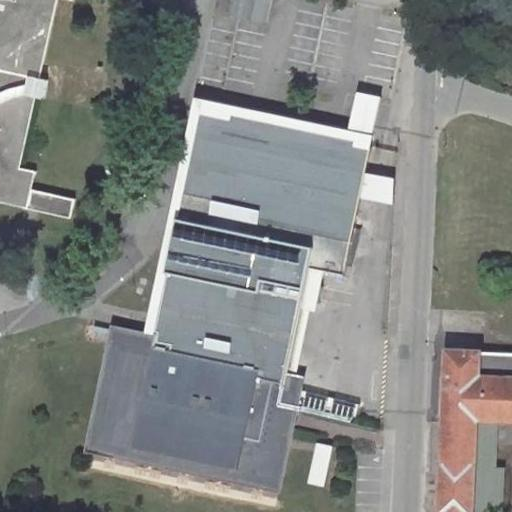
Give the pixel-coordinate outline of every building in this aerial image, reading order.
[(0,0),(0,200),(28,207),(42,210),(72,217),(76,200),(31,190),(35,172),(20,168),(58,0),(0,0)] [(269,0),(236,0),(234,13),(265,20),(269,0)] [(364,91),(357,123),(376,127),(382,95),(364,91)] [(152,357),(150,366),(116,359),(97,450),(271,486),(280,444),(288,407),(319,259),(349,266),(375,141),(360,138),(361,132),(236,106),(235,111),(205,105),(160,316),(152,357)] [(118,350),(116,359),(150,366),(152,357),(118,350)] [(511,353),(494,353),(447,351),(440,511),(494,511),(498,420),(511,420),(511,353)]
